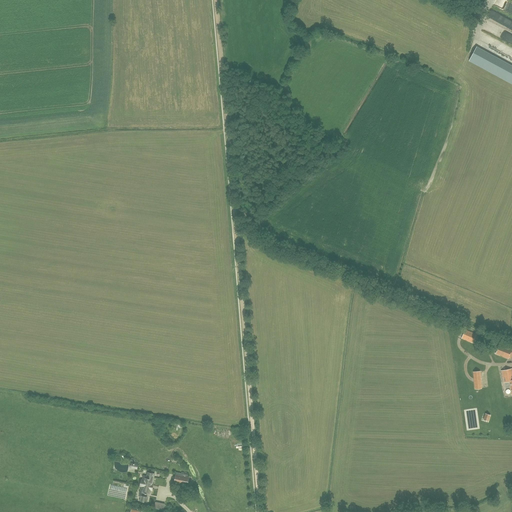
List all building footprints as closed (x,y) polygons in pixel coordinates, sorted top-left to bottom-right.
[(511,67),(476,48),(469,61),(511,83),(511,67)] [(465,330),(462,338),(473,343),(476,334),(465,330)] [(508,358),(510,359),(511,354),(511,350),(500,345),(496,353),(508,358)] [(511,394),(511,368),(501,371),(504,382),(509,381),(511,394)] [(151,477),(152,473),(148,473),(147,476),(143,476),(142,480),(141,480),(140,486),(141,486),(140,492),(142,493),(142,496),(141,496),(140,501),(146,502),(147,497),(146,497),(147,494),(150,494),(153,477),(151,477)] [(179,476),(175,475),(174,482),(178,483),(178,482),(183,483),(183,484),(188,485),(189,478),(187,478),(188,475),(181,473),(180,473),(179,476)] [(154,508),(163,510),(164,507),(165,507),(166,505),(164,504),(165,504),(155,502),(154,508)]
